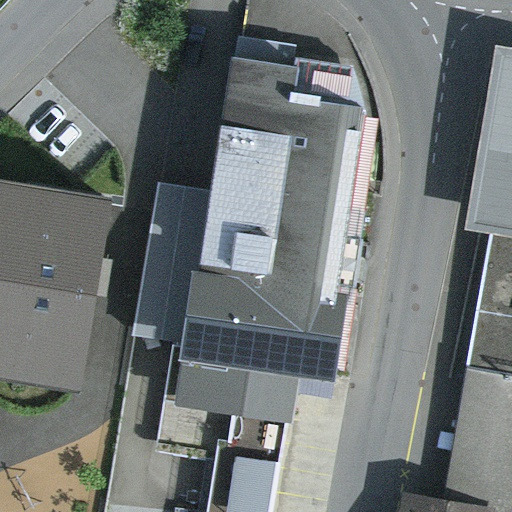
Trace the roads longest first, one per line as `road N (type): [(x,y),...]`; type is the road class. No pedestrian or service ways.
road 1 (residential): [(451,6),(354,511)]
road 2 (unknown): [(0,61),(35,115),(43,156),(0,229)]
